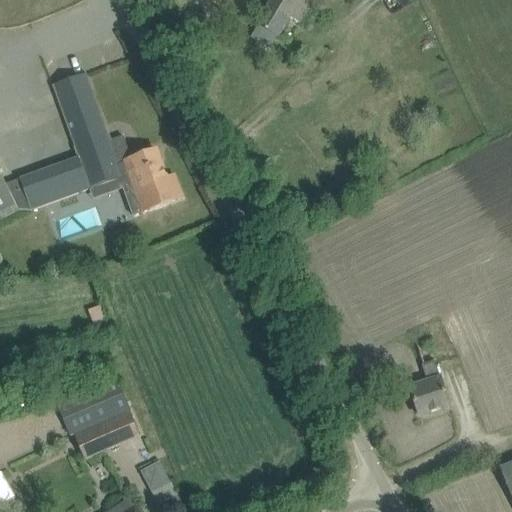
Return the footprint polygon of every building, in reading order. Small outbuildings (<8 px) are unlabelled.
[(210,0),(223,9),(229,0),(210,0)] [(274,46),(301,0),(272,0),(252,33),(274,46)] [(87,74),(53,87),(84,174),(64,181),(71,199),(129,177),(135,192),(142,190),(144,194),(150,210),(182,199),(175,177),(167,180),(157,151),(132,160),(123,137),(111,141),(87,74)] [(0,223),(20,213),(0,172),(0,223)] [(422,367),(428,384),(411,389),(419,417),(450,407),(436,362),(481,348),(470,313),(411,333),(422,367)] [(116,378),(57,403),(67,427),(103,411),(107,419),(72,434),(84,462),(141,437),(116,378)] [(161,508),(179,500),(161,462),(143,471),(161,508)] [(511,464),(500,469),(511,498),(511,464)] [(0,504),(0,505),(15,498),(3,473),(0,474),(0,504)] [(136,511),(129,499),(108,511),(136,511)]
